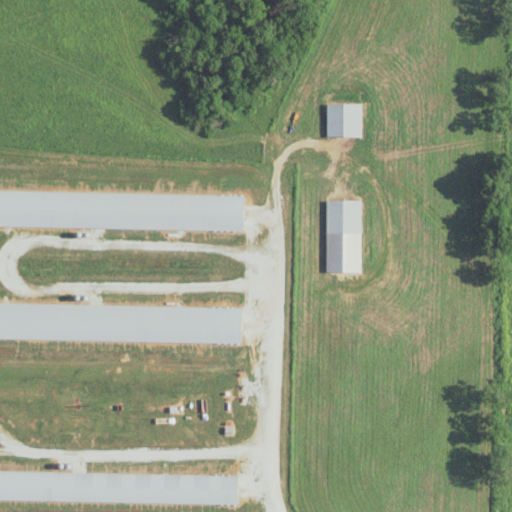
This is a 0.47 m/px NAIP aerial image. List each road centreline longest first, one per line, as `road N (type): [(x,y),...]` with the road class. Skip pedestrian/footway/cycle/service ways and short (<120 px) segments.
road 1 (residential): [(279,511),(276,359),(287,170)]
road 2 (residential): [(0,453),(274,456)]
